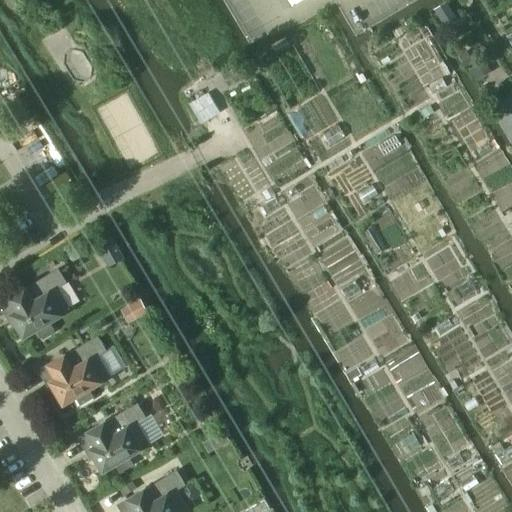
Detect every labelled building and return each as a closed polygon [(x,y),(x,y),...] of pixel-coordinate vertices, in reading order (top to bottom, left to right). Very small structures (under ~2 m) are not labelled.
[(446,1),(433,9),(439,18),(451,11),(446,1)] [(270,44),(276,54),(290,46),(285,36),(270,44)] [(465,51),(458,56),(464,66),(472,61),(465,51)] [(476,82),(490,72),(483,61),(468,70),(476,82)] [(221,74),(228,86),(244,77),(238,65),(221,74)] [(442,80),(429,87),(434,95),(447,88),(442,80)] [(201,123),(219,112),(207,93),(189,104),(201,123)] [(511,99),(509,96),(494,105),(499,113),(511,105),(511,99)] [(511,117),(508,112),(496,119),(511,145),(511,144),(511,117)] [(338,125),(323,135),(330,145),(345,135),(338,125)] [(393,135),(377,145),(384,157),(401,146),(393,135)] [(476,149),(479,155),(494,147),(491,140),(476,149)] [(357,194),(363,203),(377,195),(371,185),(357,194)] [(284,191),(289,198),(298,193),(293,186),(284,191)] [(264,188),(252,195),(258,204),(269,197),(264,188)] [(417,198),(426,212),(436,206),(428,191),(417,198)] [(261,206),(266,215),(279,207),(274,199),(261,206)] [(503,217),(508,225),(511,221),(511,212),(503,217)] [(373,255),(386,248),(373,225),(360,233),(373,255)] [(105,240),(97,245),(109,267),(117,262),(123,259),(111,237),(105,240)] [(16,311),(10,315),(13,320),(13,321),(14,322),(23,337),(35,329),(40,337),(53,330),(48,322),(70,309),(58,288),(66,283),(58,268),(8,298),(16,311)] [(355,281),(341,290),(348,301),(362,292),(355,281)] [(468,282),(458,289),(463,296),(473,289),(468,282)] [(140,299),(121,310),(128,323),(147,312),(140,299)] [(98,355),(106,350),(97,335),(47,365),(55,378),(49,382),(53,387),(52,388),(53,389),(54,389),(62,404),(75,396),(80,405),(92,397),(88,389),(110,376),(98,355)] [(373,358),(360,366),(365,375),(379,366),(373,358)] [(89,449),(92,455),(93,456),(102,471),(114,463),(119,472),(132,464),(127,456),(146,445),(134,424),(146,417),(138,402),(87,432),(95,445),(89,449)] [(412,435),(399,442),(405,453),(418,445),(412,435)] [(511,447),(497,455),(502,463),(511,457),(511,447)] [(459,453),(445,461),(451,470),(465,462),(459,453)] [(185,511),(189,510),(176,489),(185,484),(176,470),(126,499),(134,511),(185,511)] [(471,473),(458,481),(465,492),(478,484),(471,473)] [(447,480),(432,489),(439,500),(454,491),(447,480)]
